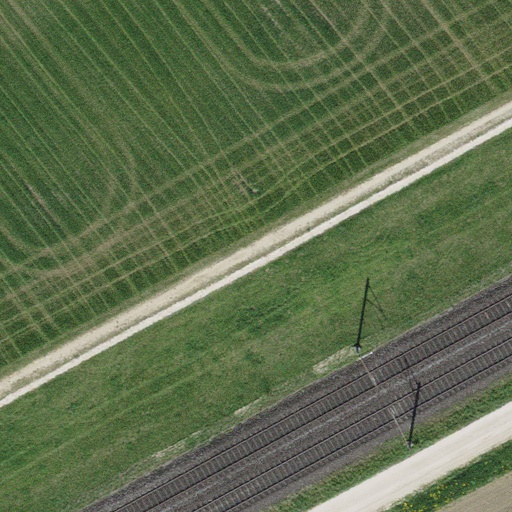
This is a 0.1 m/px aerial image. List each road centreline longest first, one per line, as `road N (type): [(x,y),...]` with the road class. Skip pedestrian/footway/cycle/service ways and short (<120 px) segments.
road 1 (track): [(0,391),(511,110)]
road 2 (track): [(511,420),(344,511)]
